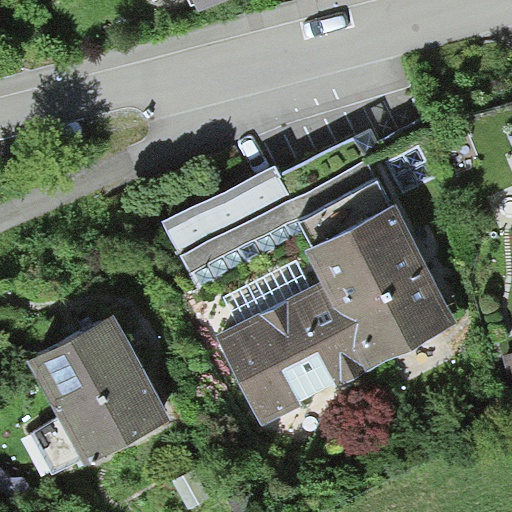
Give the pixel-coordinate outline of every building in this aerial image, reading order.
[(193,0),(200,14),(231,0),(193,0)] [(239,214),(300,184),(281,146),(166,203),(196,263),(250,237),(239,214)] [(307,227),(326,266),(217,319),(261,408),(458,311),(395,184),(307,227)] [(103,323),(19,372),(77,472),(161,424),(103,323)] [(192,474),(174,484),(189,511),(207,501),(192,474)]
